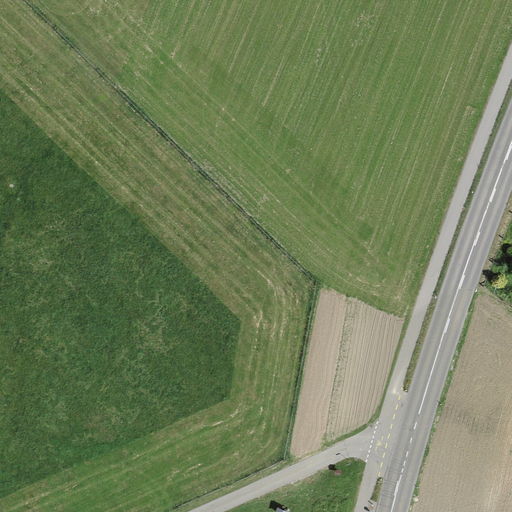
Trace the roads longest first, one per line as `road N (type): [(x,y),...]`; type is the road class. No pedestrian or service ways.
road 1 (tertiary): [(511,148),(444,336),(396,511)]
road 2 (track): [(200,511),(347,448),(414,443)]
